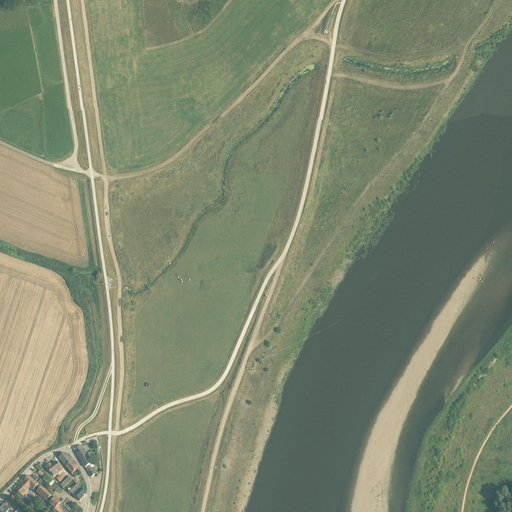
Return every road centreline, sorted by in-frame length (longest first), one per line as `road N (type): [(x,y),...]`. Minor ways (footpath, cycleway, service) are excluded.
road 1 (track): [(248,351),(281,320),(338,228),(411,139),(471,38),(409,59),(333,43)]
road 2 (track): [(81,0),(120,283),(116,434)]
road 3 (track): [(304,34),(175,159),(128,178),(98,177)]
road 4 (track): [(68,171),(76,148),(55,0)]
road 5 (track): [(287,247),(228,407)]
road 6 (track): [(451,78),(407,86),(328,72)]
